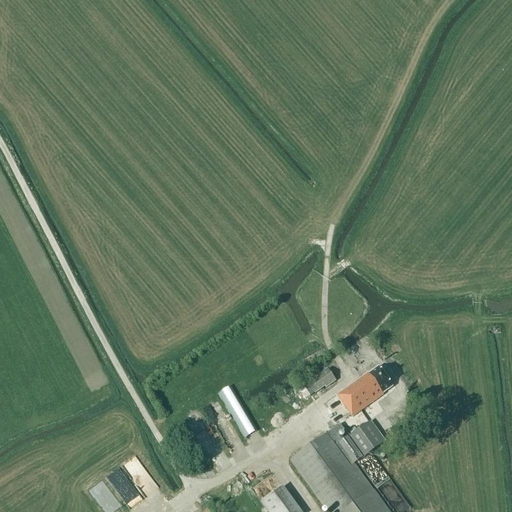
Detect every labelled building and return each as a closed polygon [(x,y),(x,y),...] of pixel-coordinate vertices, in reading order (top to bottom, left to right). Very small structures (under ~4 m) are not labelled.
[(368,375),(337,397),(352,418),(383,396),(383,395),(392,388),(379,369),(369,376),(368,375)] [(336,382),(327,370),(308,384),(315,394),(325,387),(326,389),(336,382)] [(235,413),(244,427),(254,420),(244,406),(235,413)] [(340,426),(290,462),(326,511),(388,511),(355,465),(386,443),(371,422),(348,438),(340,426)] [(137,455),(123,465),(145,498),(159,488),(137,455)] [(300,511),(283,487),(260,503),(266,511),(300,511)]
